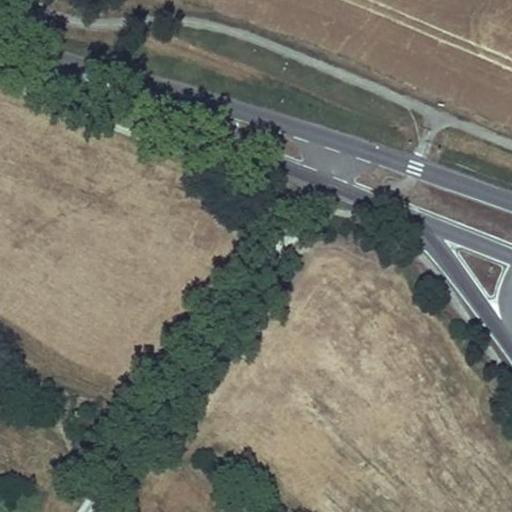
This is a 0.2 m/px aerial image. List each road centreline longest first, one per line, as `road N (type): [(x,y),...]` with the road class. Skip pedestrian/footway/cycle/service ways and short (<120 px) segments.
road 1 (primary): [(511,203),(253,113),(144,97)]
road 2 (primary): [(144,97),(239,150),(418,218)]
road 3 (primary): [(144,97),(0,46)]
road 4 (tertiary): [(418,218),(511,338)]
